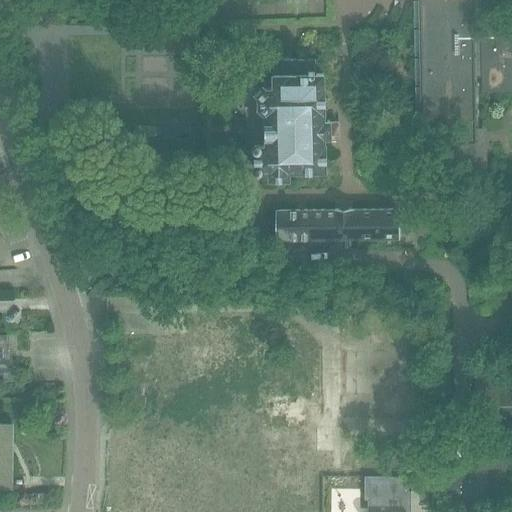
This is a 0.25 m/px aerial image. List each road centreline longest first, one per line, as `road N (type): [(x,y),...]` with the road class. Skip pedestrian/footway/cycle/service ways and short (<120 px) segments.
road 1 (residential): [(80,511),(87,403),(48,246)]
road 2 (unclassified): [(48,246),(0,111)]
